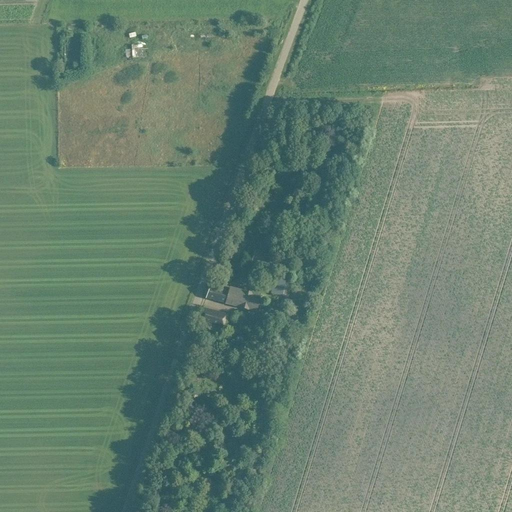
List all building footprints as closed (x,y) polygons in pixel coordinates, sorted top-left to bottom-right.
[(149,47),(133,48),(134,60),(144,59),(143,51),(149,50),(149,47)] [(255,252),(252,264),(264,267),(267,256),(255,252)] [(284,290),(286,280),(274,277),(272,287),(284,290)] [(230,290),(221,288),(211,285),(206,298),(226,304),(255,313),(253,318),(271,323),(274,311),(261,307),(261,306),(258,305),(260,297),(230,289),(230,290)] [(226,315),(202,309),(198,326),(222,333),(226,315)]
